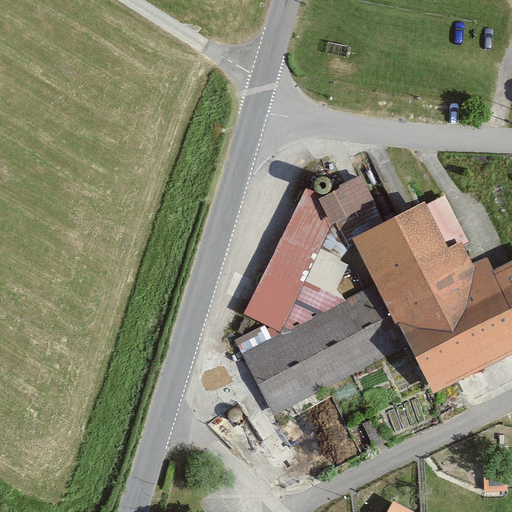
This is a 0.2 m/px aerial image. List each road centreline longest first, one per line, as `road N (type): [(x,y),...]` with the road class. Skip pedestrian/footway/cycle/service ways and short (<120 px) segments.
road 1 (tertiary): [(132,511),(255,101)]
road 2 (residential): [(255,101),(387,134),(511,139)]
road 3 (residential): [(511,407),(278,511)]
